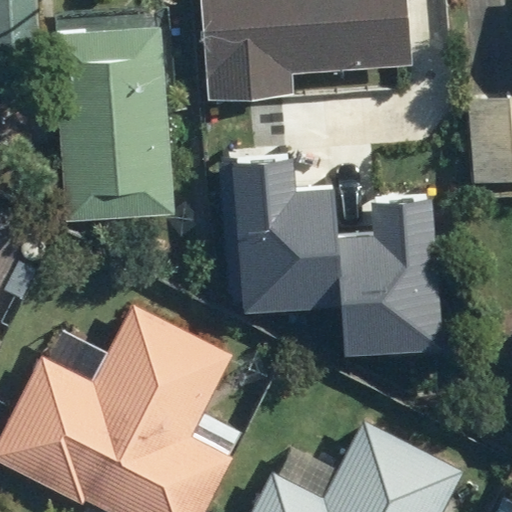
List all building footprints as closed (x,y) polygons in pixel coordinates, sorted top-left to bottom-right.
[(0,0),(0,42),(47,39),(47,43),(57,215),(171,209),(160,12),(38,19),(37,0),(0,0)] [(300,77),(424,69),(418,0),(210,0),(219,106),(302,100),(300,77)] [(511,183),(511,88),(459,92),(465,187),(511,183)] [(239,159),(252,310),(344,303),(338,246),(332,187),(298,190),(295,154),(239,159)] [(344,303),(350,354),(449,343),(434,201),(371,207),(375,242),(338,246),(344,303)] [(0,338),(39,253),(0,234),(0,338)] [(115,511),(199,511),(234,451),(251,421),(218,402),(201,432),(189,425),(233,349),(133,291),(86,374),(37,346),(0,410),(0,455),(78,500),(82,493),(115,511)] [(511,383),(499,406),(504,408),(511,412),(511,383)] [(437,511),(461,469),(361,413),(334,461),(286,434),(245,511),(437,511)]
